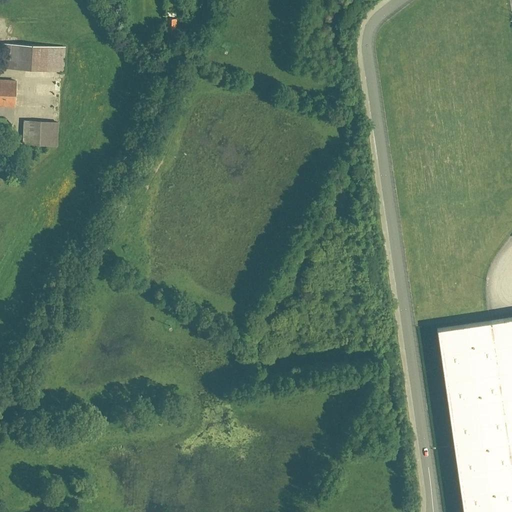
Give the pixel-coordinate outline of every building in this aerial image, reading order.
[(175,32),(175,16),(164,16),(164,32),(175,32)] [(0,46),(0,68),(63,72),(64,49),(0,46)] [(0,108),(13,108),(12,83),(0,83),(0,108)] [(22,121),(22,145),(56,145),(55,121),(22,121)] [(511,511),(511,316),(437,327),(463,511),(511,511)]
